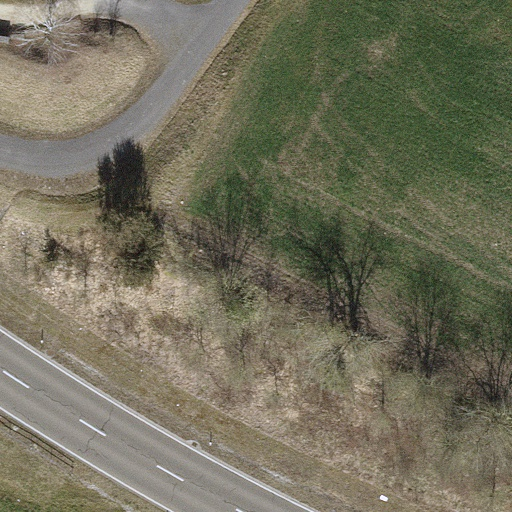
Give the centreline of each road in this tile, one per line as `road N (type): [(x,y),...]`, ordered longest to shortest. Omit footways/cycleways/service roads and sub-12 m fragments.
road 1 (track): [(0,146),(70,152),(111,139),(152,107),(236,0)]
road 2 (secondary): [(0,368),(242,511)]
